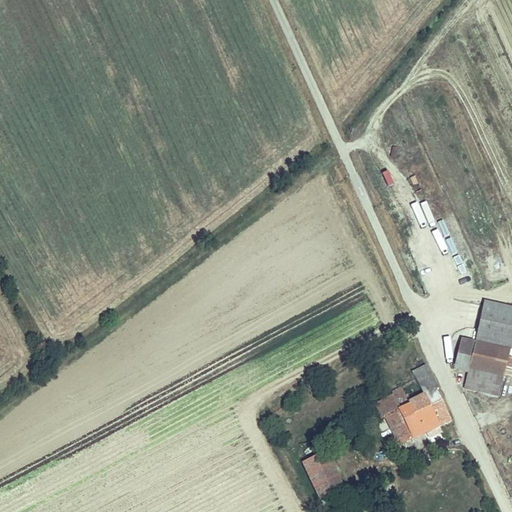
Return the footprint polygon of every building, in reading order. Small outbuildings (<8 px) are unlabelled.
[(374,157),(379,171),(387,168),(382,155),(374,157)] [(446,221),(450,235),(456,234),(452,219),(446,221)] [(454,239),(457,252),(463,251),(460,237),(454,239)] [(450,255),(457,253),(453,238),(446,239),(450,255)] [(458,274),(465,273),(462,255),(455,256),(458,274)] [(463,257),(466,272),(471,270),(467,256),(463,257)] [(511,314),(477,308),(470,341),(510,348),(511,348),(511,314)] [(445,357),(452,356),(449,332),(441,334),(445,357)] [(510,348),(470,341),(458,340),(453,367),(469,370),(466,386),(500,393),(510,348)] [(411,372),(423,394),(439,424),(448,420),(434,391),(437,390),(424,365),(419,369),(411,372)] [(439,424),(423,394),(409,401),(401,386),(391,391),(392,394),(370,405),(379,423),(386,419),(396,438),(394,442),(400,444),(439,424)] [(342,489),(325,451),(302,461),(319,500),(342,489)]
